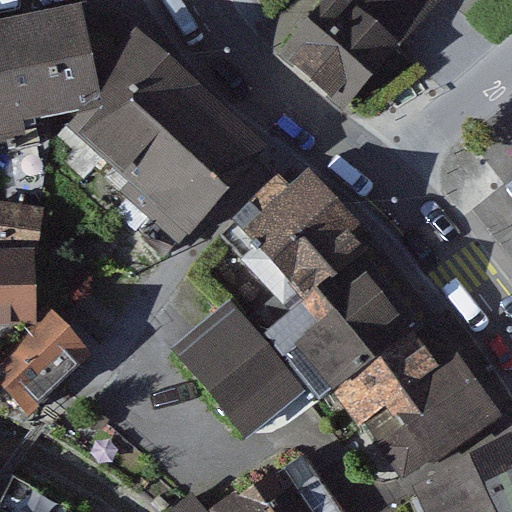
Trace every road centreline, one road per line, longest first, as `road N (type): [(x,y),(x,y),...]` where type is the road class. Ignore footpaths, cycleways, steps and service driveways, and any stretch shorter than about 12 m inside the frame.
road 1 (primary): [(191,0),(214,40),(375,188)]
road 2 (primary): [(375,188),(511,348)]
road 3 (residential): [(375,188),(417,143),(511,70)]
